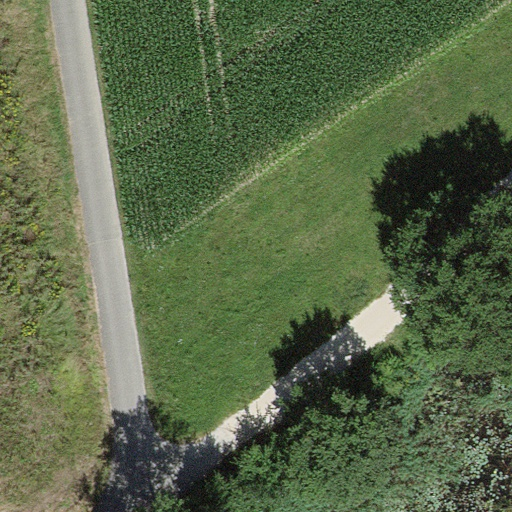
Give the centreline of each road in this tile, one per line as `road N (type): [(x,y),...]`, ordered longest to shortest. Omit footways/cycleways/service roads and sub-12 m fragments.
road 1 (track): [(121,511),(141,493),(62,0)]
road 2 (track): [(141,493),(366,319),(511,178)]
